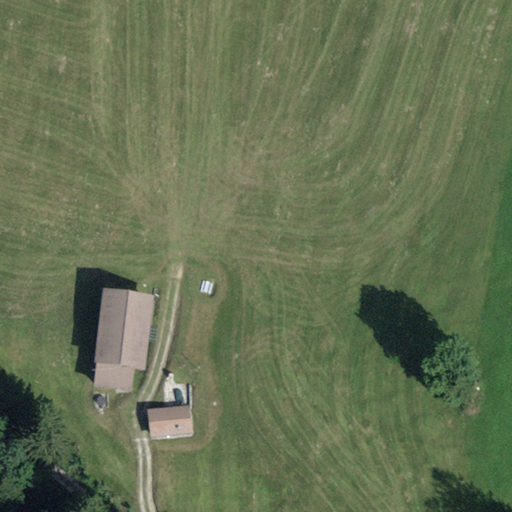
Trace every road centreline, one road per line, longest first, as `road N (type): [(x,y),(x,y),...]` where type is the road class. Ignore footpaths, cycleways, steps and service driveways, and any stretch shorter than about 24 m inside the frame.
road 1 (track): [(176,283),(164,353),(141,412),(148,511)]
road 2 (track): [(112,511),(0,427)]
